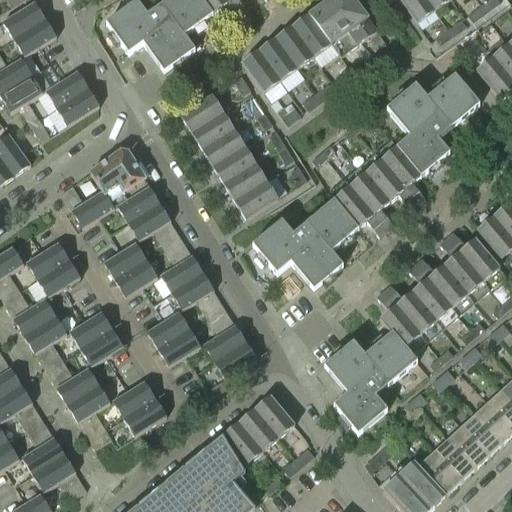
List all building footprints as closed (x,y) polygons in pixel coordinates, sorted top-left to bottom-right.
[(5,0),(12,11),(18,8),(29,0),(28,0),(5,0)] [(192,35),(212,20),(197,0),(158,0),(155,3),(161,11),(147,20),(136,6),(106,28),(128,58),(143,48),(164,77),(194,55),(193,54),(201,48),(192,35)] [(240,0),(197,0),(212,20),(222,13),(233,29),(248,18),(236,3),(240,0)] [(350,0),(334,0),(309,18),(331,48),(340,60),(356,49),(376,35),(350,0)] [(397,0),(417,27),(434,15),(422,0),(397,0)] [(447,0),(422,0),(434,15),(450,3),(447,0)] [(494,0),(493,0),(480,10),(486,17),(499,7),(494,0)] [(2,26),(13,44),(45,24),(34,6),(2,26)] [(486,17),(480,10),(467,20),(472,27),(486,17)] [(292,31),(314,61),(331,48),(309,18),(292,31)] [(56,42),(45,24),(13,44),(24,62),(56,42)] [(460,24),(448,34),(453,41),(466,31),(460,24)] [(297,73),(314,61),(292,31),(275,43),(297,73)] [(453,41),(448,34),(435,43),(440,50),(453,41)] [(258,56),(280,86),(297,73),(275,43),(258,56)] [(511,85),(511,53),(504,44),(497,49),(501,53),(491,61),(511,85)] [(263,98),(280,86),(258,56),(241,68),(263,98)] [(500,103),(511,93),(511,85),(491,61),(475,74),(500,103)] [(0,99),(32,80),(21,62),(20,63),(7,71),(0,75),(0,99)] [(348,73),(355,82),(367,72),(361,63),(348,73)] [(342,91),(355,82),(348,73),(335,82),(342,91)] [(45,96),(56,113),(88,93),(77,76),(45,96)] [(43,98),(32,80),(0,99),(0,101),(5,109),(11,118),(19,113),(28,108),(43,98)] [(250,95),(241,80),(233,85),(242,100),(250,95)] [(396,152),(421,181),(448,158),(437,144),(479,109),(454,80),(426,103),(415,90),(387,114),(409,141),(396,152)] [(327,89),(314,98),(320,106),(333,97),(327,89)] [(99,111),(88,93),(56,113),(67,132),(99,111)] [(308,115),(320,106),(314,98),(302,107),(308,115)] [(180,119),(191,136),(223,116),(212,99),(180,119)] [(247,106),(255,120),(263,115),(254,101),(247,106)] [(300,121),(299,119),(290,107),(282,112),(276,103),(270,108),(287,131),(300,121)] [(19,113),(30,130),(38,125),(28,108),(19,113)] [(272,129),(263,115),(255,120),(264,134),(272,129)] [(191,136),(202,154),(234,134),(223,116),(191,136)] [(361,123),(352,130),(357,137),(366,129),(361,123)] [(49,142),(38,125),(30,130),(41,147),(49,142)] [(348,144),(357,137),(352,130),(343,138),(348,144)] [(202,154),(213,171),(244,151),(234,134),(202,154)] [(268,141),(277,155),(285,150),(276,136),(268,141)] [(0,144),(0,162),(13,181),(31,169),(8,138),(0,144)] [(412,189),(421,181),(396,152),(391,145),(359,172),(389,208),(398,200),(410,215),(424,203),(412,189)] [(329,149),(320,157),(325,163),(335,155),(329,149)] [(293,164),(285,150),(277,155),(286,169),(293,164)] [(213,171),(223,189),(255,169),(244,151),(213,171)] [(90,178),(101,196),(110,209),(117,204),(116,202),(119,199),(116,193),(121,190),(115,180),(134,168),(127,156),(121,155),(90,178)] [(316,171),(325,163),(320,157),(311,165),(316,171)] [(0,191),(13,181),(0,162),(0,191)] [(145,186),(134,168),(115,180),(121,190),(116,193),(119,199),(116,202),(117,204),(145,186)] [(223,189),(234,206),(266,186),(255,169),(223,189)] [(307,185),(298,171),(290,176),(299,190),(307,185)] [(327,198),(333,205),(358,234),(367,227),(379,242),(393,230),(380,215),(389,208),(359,172),(327,198)] [(117,212),(126,226),(158,206),(145,186),(117,204),(110,209),(113,214),(117,212)] [(266,186),(234,206),(245,223),(277,204),(266,186)] [(113,214),(110,209),(101,196),(83,207),(72,190),(61,198),(71,214),(70,215),(82,233),(113,214)] [(333,205),(306,228),(293,239),(281,225),(252,249),(276,278),(290,267),(313,294),(342,270),(336,263),(331,257),(337,251),(358,234),(333,205)] [(171,226),(158,206),(126,226),(138,247),(154,237),(159,245),(175,235),(170,227),(171,226)] [(492,221),(511,244),(511,211),(508,207),(492,221)] [(501,264),(511,254),(511,244),(492,221),(476,235),(501,264)] [(159,245),(164,254),(180,244),(175,235),(159,245)] [(451,264),(443,271),(473,307),(505,281),(474,244),(465,252),(453,237),(439,249),(451,264)] [(180,244),(164,254),(169,262),(186,252),(180,244)] [(25,267),(37,285),(69,265),(58,247),(25,267)] [(114,285),(146,265),(135,247),(103,267),(114,285)] [(0,295),(14,287),(9,279),(24,270),(12,251),(0,258),(0,295)] [(331,257),(336,263),(343,258),(337,251),(331,257)] [(159,280),(170,298),(203,278),(191,260),(186,252),(169,262),(174,271),(159,280)] [(442,334),(473,307),(443,271),(434,278),(421,263),(407,275),(420,290),(411,297),(442,334)] [(80,283),(69,265),(37,285),(48,303),(80,283)] [(157,283),(146,265),(114,285),(125,303),(157,283)] [(214,296),(203,278),(170,298),(181,316),(197,306),(202,315),(218,304),(213,296),(214,296)] [(19,296),(14,287),(0,295),(0,301),(3,306),(19,296)] [(379,324),(391,338),(397,346),(399,345),(411,360),(442,334),(411,297),(402,305),(390,290),(376,301),(388,316),(379,324)] [(3,306),(8,314),(24,304),(19,296),(3,306)] [(501,308),(506,315),(511,309),(511,303),(510,301),(501,308)] [(12,323),(23,341),(56,321),(44,303),(30,312),(24,304),(8,314),(13,323),(12,323)] [(202,315),(207,323),(224,313),(218,304),(202,315)] [(497,322),(506,315),(501,308),(492,316),(497,322)] [(224,313),(207,323),(212,331),(229,321),(224,313)] [(69,336),(80,354),(112,334),(101,316),(69,336)] [(146,336),(157,354),(189,334),(178,316),(146,336)] [(67,339),(56,321),(23,341),(35,359),(40,367),(57,357),(52,348),(67,339)] [(202,349),(214,367),(246,347),(235,329),(234,329),(229,321),(212,331),(217,340),(202,349)] [(470,335),(475,341),(484,333),(479,327),(470,335)] [(502,328),(494,335),(501,343),(509,336),(502,328)] [(123,352),(112,334),(80,354),(91,372),(123,352)] [(201,352),(189,334),(157,354),(168,372),(201,352)] [(465,349),(475,341),(470,335),(460,342),(465,349)] [(493,349),(501,343),(494,335),(486,341),(493,349)] [(397,346),(391,338),(371,354),(364,360),(356,351),(353,347),(324,371),(347,399),(333,410),(357,439),(386,414),(375,400),(416,366),(411,360),(399,345),(397,346)] [(363,345),(356,351),(364,360),(371,354),(363,345)] [(257,365),(246,347),(214,367),(224,384),(225,385),(226,384),(257,365)] [(474,351),(466,358),(473,366),(481,359),(474,351)] [(438,361),(443,368),(452,360),(447,354),(438,361)] [(62,365),(57,357),(40,367),(46,375),(62,365)] [(465,372),(473,366),(466,358),(459,364),(465,372)] [(434,375),(443,368),(438,361),(429,369),(434,375)] [(0,403),(21,390),(10,372),(10,373),(4,364),(0,367),(0,403)] [(46,375),(51,384),(67,373),(62,365),(46,375)] [(55,392),(67,410),(99,390),(88,372),(73,382),(67,373),(51,384),(56,392),(55,392)] [(447,374),(439,381),(446,389),(454,382),(447,374)] [(438,395),(446,389),(439,381),(431,387),(438,395)] [(511,408),(511,383),(500,395),(511,408)] [(229,389),(226,384),(225,385),(224,384),(207,395),(212,404),(229,389)] [(112,405),(123,423),(155,403),(144,385),(112,405)] [(21,390),(0,403),(0,428),(15,419),(21,427),(37,417),(32,408),(33,408),(21,390)] [(110,408),(99,390),(67,410),(78,428),(84,436),(100,426),(95,417),(110,408)] [(511,434),(511,408),(500,395),(487,407),(511,434)] [(411,404),(418,412),(426,405),(419,397),(411,404)] [(270,400),(254,414),(278,443),(294,429),(270,400)] [(155,403),(123,423),(134,441),(148,433),(166,421),(155,403)] [(410,418),(418,412),(411,404),(403,410),(410,418)] [(501,450),(511,439),(511,434),(487,407),(473,419),(501,450)] [(254,414),(238,427),(262,456),(278,443),(254,414)] [(26,436),(42,425),(37,417),(21,427),(26,436)] [(488,462),(501,450),(473,419),(460,431),(488,462)] [(48,433),(42,425),(26,436),(31,444),(48,433)] [(105,434),(100,426),(84,436),(89,445),(105,434)] [(246,470),(262,456),(238,427),(222,440),(232,458),(233,459),(235,457),(246,470)] [(408,428),(401,435),(408,443),(416,436),(408,428)] [(474,474),(488,462),(460,431),(447,443),(474,474)] [(21,462),(32,479),(65,459),(53,441),(53,442),(48,433),(31,444),(36,452),(21,462)] [(89,445),(94,453),(111,443),(105,434),(89,445)] [(253,511),(239,495),(233,488),(244,478),(233,459),(232,458),(222,440),(196,463),(195,463),(183,473),(149,501),(136,511),(253,511)] [(392,443),(385,450),(392,458),(400,451),(392,443)] [(461,486),(474,474),(447,443),(433,455),(461,486)] [(0,476),(19,464),(8,446),(0,451),(0,476)] [(385,464),(392,458),(385,450),(378,456),(385,464)] [(302,470),(313,460),(307,452),(295,462),(302,470)] [(445,501),(461,486),(433,455),(419,468),(417,471),(445,501)] [(378,471),(385,464),(378,456),(371,463),(378,471)] [(65,459),(32,479),(43,497),(58,488),(64,496),(80,486),(75,478),(76,477),(65,459)] [(302,470),(295,462),(282,473),(289,481),(302,470)] [(364,469),(370,478),(378,471),(371,463),(364,469)] [(398,511),(432,511),(445,501),(417,471),(413,466),(382,495),(398,511)] [(282,487),(280,485),(275,479),(263,489),(270,498),(282,487)] [(86,495),(80,486),(64,496),(69,505),(86,495)] [(48,511),(40,498),(25,507),(17,511),(48,511)]
